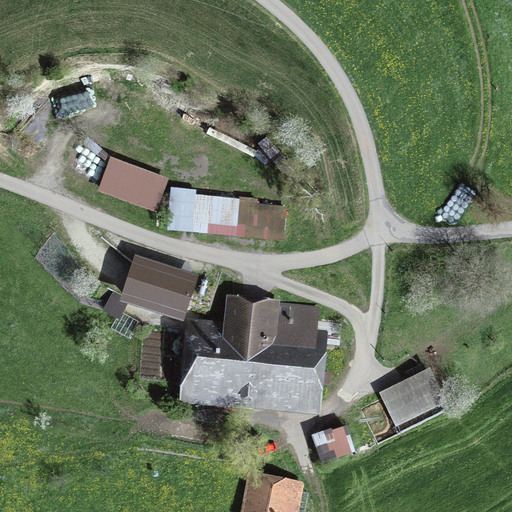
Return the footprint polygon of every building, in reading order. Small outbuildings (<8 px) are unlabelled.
[(155,178),(111,163),(101,191),(145,206),(155,178)] [(168,203),(165,232),(280,241),(282,212),(168,203)] [(199,283),(135,263),(120,313),(183,333),(199,283)] [(229,335),(196,332),(190,390),(311,402),(317,344),(312,343),(315,322),(316,310),(232,301),(229,335)] [(315,322),(312,343),(317,344),(335,346),(337,324),(315,322)] [(424,366),(408,374),(412,383),(384,396),(396,422),(440,401),(428,375),(424,366)] [(279,511),(284,481),(233,473),(226,511),(279,511)]
